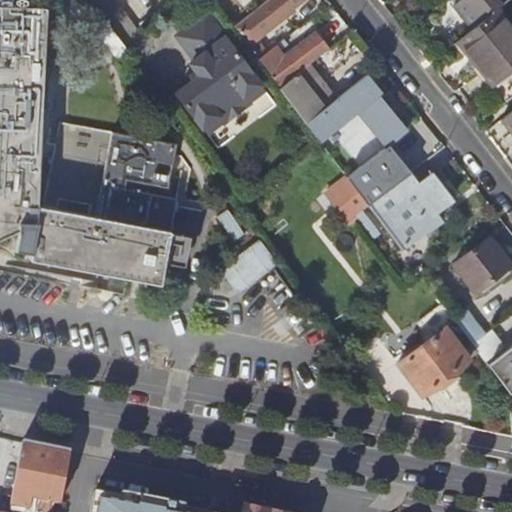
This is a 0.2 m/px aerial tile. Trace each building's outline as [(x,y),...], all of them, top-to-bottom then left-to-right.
[(33,252),(33,263),(33,264),(78,271),(99,275),(138,281),(161,285),(170,231),(114,222),(83,217),(96,138),(169,150),(170,143),(59,125),(42,209),(36,209),(39,151),(44,8),(9,6),(9,1),(11,0),(0,0),(0,239),(18,234),(17,249),(33,252)] [(236,27),(244,37),(260,59),(262,57),(267,54),(256,38),(303,0),(269,0),(242,22),(236,27)] [(497,9),(502,4),(499,0),(451,0),(450,1),(471,29),(497,9)] [(511,69),(511,27),(497,9),(471,29),(457,39),(494,84),(511,69)] [(190,62),(200,74),(204,79),(180,96),(207,131),(223,119),(225,121),(251,101),(250,98),(266,87),(208,10),(180,32),(198,56),(190,62)] [(329,46),(317,32),(286,57),(277,46),(267,54),(262,57),(284,84),(329,46)] [(307,122),(325,107),(318,98),(328,90),(310,68),(283,89),(307,122)] [(366,200),(369,205),(412,171),(392,145),(409,132),(379,93),(381,92),(366,73),(335,99),(325,107),(307,122),(321,140),(358,110),(386,145),(348,176),(353,184),(366,200)] [(177,92),(180,96),(204,79),(200,74),(177,92)] [(318,98),(325,107),(335,99),(328,90),(318,98)] [(511,109),(497,122),(511,140),(511,109)] [(114,222),(170,231),(175,200),(161,198),(122,192),(124,182),(164,188),(169,150),(96,138),(83,217),(114,222)] [(420,182),(412,171),(369,205),(402,248),(443,217),(438,209),(455,197),(435,171),(420,182)] [(366,200),(353,184),(333,199),(346,215),(366,200)] [(452,263),(473,292),(510,265),(489,236),(452,263)] [(257,238),(223,271),(243,292),(277,259),(257,238)] [(467,309),(454,317),(457,321),(473,343),(485,333),(467,309)] [(473,343),(457,321),(447,329),(446,327),(432,338),(397,362),(422,395),(470,359),(469,358),(479,350),(473,343)] [(511,344),(488,363),(510,392),(511,392),(511,344)] [(52,501),(61,502),(72,450),(24,440),(12,504),(50,511),(52,501)] [(208,511),(96,490),(91,511),(208,511)]
